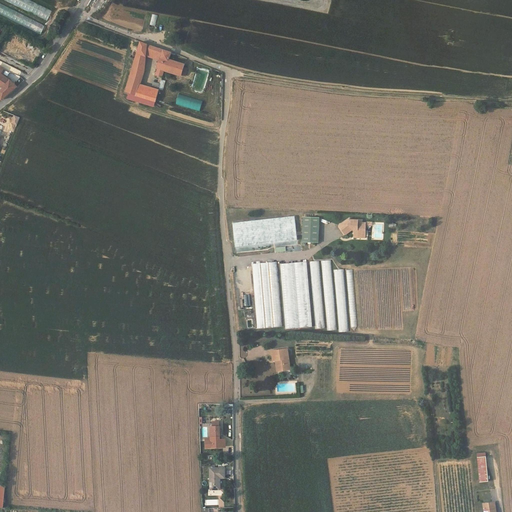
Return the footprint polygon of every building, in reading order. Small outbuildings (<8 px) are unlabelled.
[(2,0),(47,21),(52,11),(29,0),(2,0)] [(0,14),(41,35),(46,25),(0,2),(0,14)] [(153,14),(150,25),(156,27),(158,15),(153,14)] [(140,84),(144,71),(146,56),(160,60),(164,50),(141,41),(126,91),(137,95),(156,101),(159,90),(152,88),(140,84)] [(160,60),(158,67),(158,68),(156,75),(159,76),(163,77),(164,70),(182,76),(182,75),(184,67),(185,64),(170,59),(172,52),(164,50),(160,60)] [(0,97),(2,100),(17,87),(11,80),(1,74),(4,69),(0,66),(0,84),(4,88),(3,89),(0,91),(0,97)] [(158,83),(154,82),(152,88),(159,90),(163,77),(159,76),(158,83)] [(293,215),(232,223),(235,247),(296,239),(293,215)] [(318,217),(303,216),(302,241),(317,242),(318,217)] [(350,219),(339,225),(344,234),(352,230),(354,230),(354,238),(366,238),(366,230),(366,224),(362,223),(358,223),(358,221),(350,220),(350,219)] [(276,262),(252,264),(258,328),(281,326),(276,262)] [(306,262),(281,265),(287,329),(312,327),(306,262)] [(290,369),(287,349),(272,351),(273,361),(277,361),(279,361),(280,370),(290,369)] [(213,427),(211,427),(211,441),(206,441),(206,448),(223,448),(223,440),(220,440),(220,426),(219,426),(213,427)] [(476,456),(477,469),(486,468),(485,455),(476,456)] [(224,468),(210,469),(211,489),(220,489),(220,478),(220,475),(225,475),(224,468)] [(486,468),(477,469),(479,481),(487,480),(486,468)] [(495,511),(494,501),(483,503),(484,511),(495,511)]
